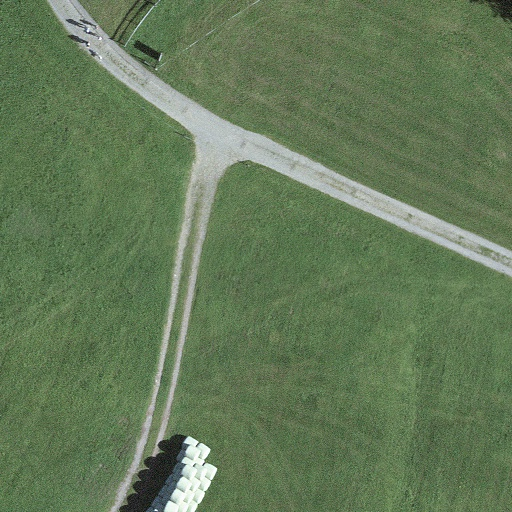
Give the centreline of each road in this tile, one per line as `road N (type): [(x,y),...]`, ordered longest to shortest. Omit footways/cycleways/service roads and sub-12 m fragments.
road 1 (track): [(511,265),(214,129),(142,81),(62,0)]
road 2 (track): [(214,129),(148,458),(119,511)]
